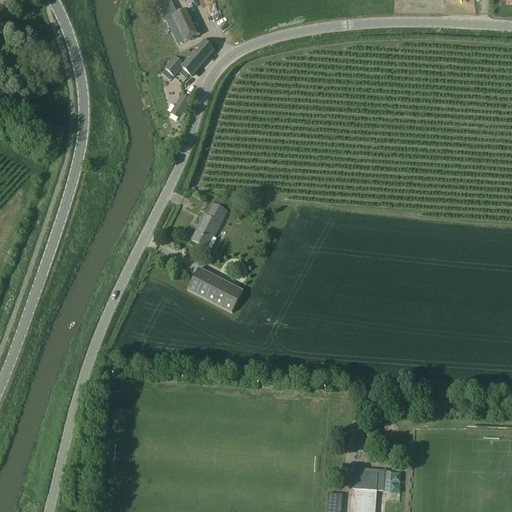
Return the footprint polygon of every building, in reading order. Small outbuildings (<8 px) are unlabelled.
[(154,0),(164,22),(168,20),(171,18),(184,43),(200,35),(188,10),(177,15),(170,0),(154,0)] [(213,52),(203,43),(191,57),(187,53),(182,54),(176,61),(175,60),(165,71),(174,78),(182,69),(191,77),(213,52)] [(190,100),(182,96),(171,116),(179,120),(190,100)] [(216,207),(213,206),(207,218),(205,217),(192,242),(206,249),(219,224),(221,225),(227,213),(216,207)] [(198,270),(187,291),(232,314),(243,293),(198,270)] [(374,511),(376,493),(383,493),(385,472),(355,470),(353,491),(354,491),(352,511),(374,511)] [(328,494),(326,511),(341,511),(342,496),(328,494)]
